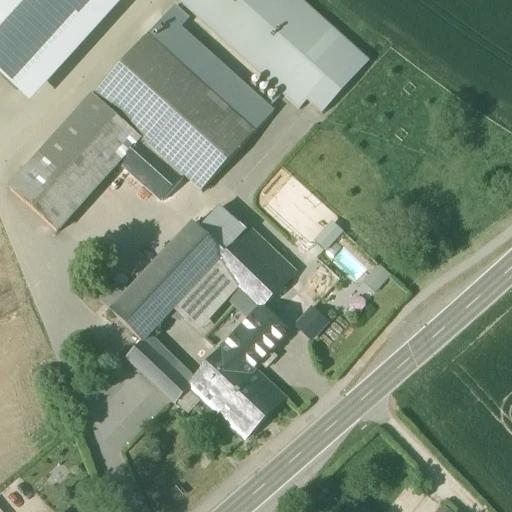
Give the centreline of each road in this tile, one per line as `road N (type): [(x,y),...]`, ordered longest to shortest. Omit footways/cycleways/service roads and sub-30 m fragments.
road 1 (secondary): [(234,511),(511,269)]
road 2 (track): [(0,208),(125,511)]
road 3 (track): [(0,166),(146,0)]
